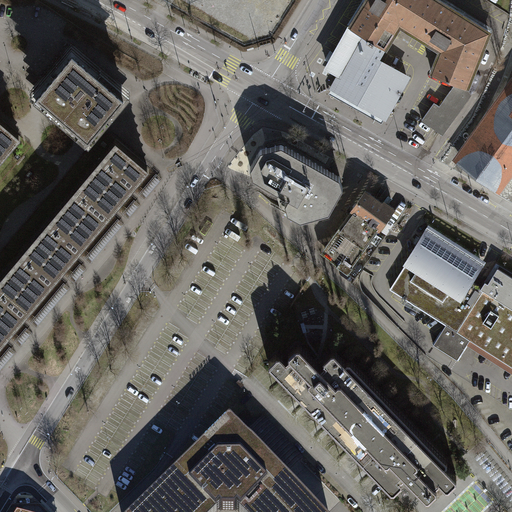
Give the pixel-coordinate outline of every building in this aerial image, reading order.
[(441,48),(432,72),(457,82),(466,86),(489,29),(442,0),(366,0),(350,26),(363,34),(368,37),(367,39),(373,42),(374,40),(384,47),(400,22),(441,48)] [(340,73),(333,86),(385,116),(388,110),(407,76),(377,59),(384,47),(374,40),(373,42),(367,39),(368,37),(363,34),(350,26),(341,43),(327,66),(340,73)] [(107,77),(71,47),(35,89),(89,134),(124,91),(107,77)] [(439,106),(434,103),(422,120),(443,135),(472,94),(466,86),(457,82),(439,106)] [(381,122),(385,116),(333,86),(330,93),(381,122)] [(511,91),(462,162),(493,184),(511,157),(511,91)] [(0,157),(19,135),(0,118),(0,157)] [(147,166),(114,139),(87,171),(106,187),(101,194),(114,205),(127,190),(147,166)] [(339,176),(281,143),(260,149),(250,166),(253,176),(288,196),(284,202),(287,211),(300,219),(328,211),(342,186),(339,176)] [(110,209),(114,205),(101,194),(106,187),(87,171),(61,202),(93,230),(110,209)] [(365,190),(321,251),(337,263),(336,265),(347,273),(352,266),(351,265),(393,208),(384,201),(382,203),(365,190)] [(73,254),(93,230),(61,202),(33,235),(66,263),(73,254)] [(389,290),(444,324),(432,344),(457,359),(466,345),(470,339),(511,365),(511,276),(498,267),(493,275),(491,274),(487,281),(484,280),(481,286),(470,280),(482,261),(428,227),(422,237),(419,235),(413,242),(417,245),(389,290)] [(57,274),(66,263),(33,235),(6,268),(25,284),(21,289),(35,301),(57,274)] [(19,319),(35,301),(21,289),(25,284),(6,268),(0,275),(0,328),(7,334),(19,319)] [(511,365),(470,339),(466,345),(511,373),(511,365)] [(274,352),(267,361),(390,489),(394,489),(407,476),(425,495),(429,495),(436,488),(435,483),(439,480),(444,486),(448,486),(456,479),(456,475),(446,464),(447,458),(349,359),(345,360),(333,349),(330,349),(322,357),(323,362),(320,365),(316,360),(299,344),(295,344),(287,353),(288,356),(285,359),(280,353),(274,352)] [(324,511),(232,418),(135,511),(224,511),(228,508),(232,511),(324,511)]
